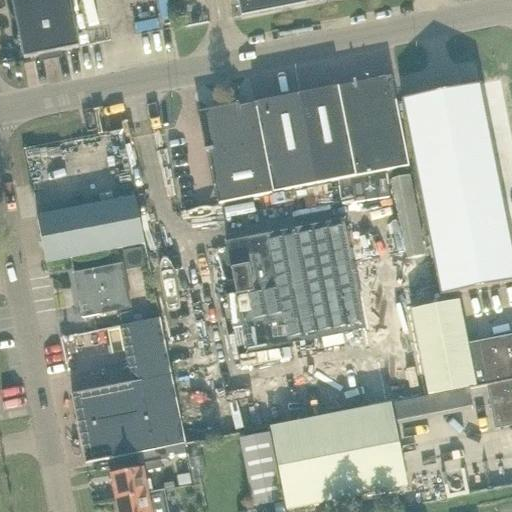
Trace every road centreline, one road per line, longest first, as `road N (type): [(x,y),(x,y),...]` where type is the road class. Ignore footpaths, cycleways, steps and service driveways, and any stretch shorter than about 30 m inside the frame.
road 1 (unclassified): [(0,109),(511,3)]
road 2 (unclassified): [(62,511),(0,197)]
